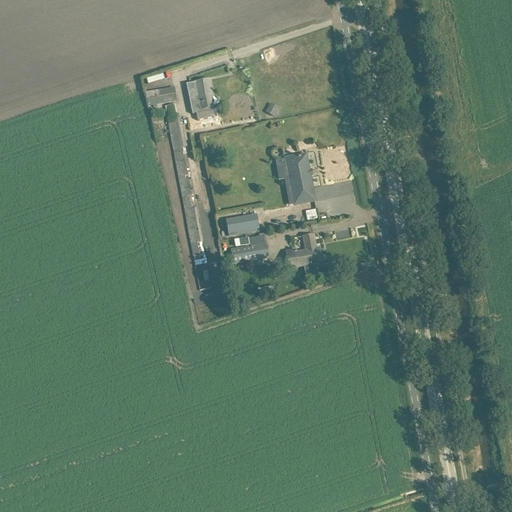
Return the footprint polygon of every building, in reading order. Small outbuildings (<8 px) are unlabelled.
[(209,80),(194,83),(189,84),(194,106),(195,106),(196,111),(203,110),(205,118),(213,116),(212,108),(210,97),(212,97),(209,80)] [(174,102),(176,102),(173,88),(145,94),(147,107),(164,104),(174,102)] [(269,103),(265,113),(274,117),(279,108),(269,103)] [(182,149),(185,148),(179,114),(177,115),(175,105),(165,107),(199,291),(212,288),(205,255),(202,255),(199,243),(203,242),(196,208),(193,209),(190,196),(194,195),(188,161),(184,162),(182,149)] [(314,202),(305,156),(285,160),(294,206),(314,202)] [(306,211),(306,220),(316,219),(316,210),(306,211)] [(253,230),(260,229),(257,215),(229,221),(232,235),(253,230)] [(248,239),(249,248),(230,251),(233,265),(256,261),(257,267),(264,266),(263,260),(267,259),(269,258),(265,236),(248,239)] [(305,251),(296,253),(296,251),(286,252),(289,270),(313,265),(313,266),(315,265),(321,264),(319,249),(316,250),(313,236),(303,238),(305,251)]
